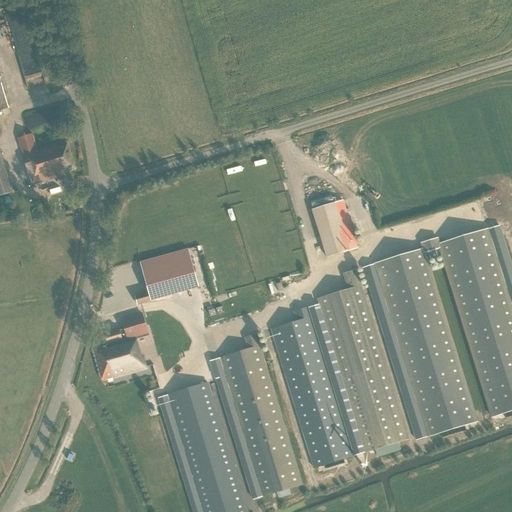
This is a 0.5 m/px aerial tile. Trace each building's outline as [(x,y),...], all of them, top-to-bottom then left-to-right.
[(43,87),(25,4),(6,8),(25,91),(43,87)] [(32,134),(17,139),(22,155),(22,156),(29,178),(31,177),(33,185),(64,175),(63,173),(75,170),(66,141),(36,150),(32,134)] [(0,196),(12,193),(0,152),(0,196)] [(312,210),(327,258),(358,248),(352,229),(344,231),(336,203),(312,210)] [(511,408),(511,307),(489,230),(440,244),(441,248),(491,415),(511,408)] [(423,254),(441,248),(440,244),(438,238),(420,243),(422,251),(375,266),(427,434),(475,420),(423,254)] [(188,249),(140,263),(151,302),(199,289),(188,249)] [(348,289),(317,299),(364,453),(407,439),(355,270),(343,274),(348,289)] [(132,309),(137,308),(133,296),(128,297),(132,309)] [(353,456),(307,308),(293,312),(296,322),(270,330),(313,468),(353,456)] [(148,334),(144,319),(142,315),(122,321),(125,329),(104,335),(107,346),(94,350),(102,381),(146,369),(140,346),(137,346),(135,338),(148,334)] [(301,485),(255,334),(244,338),(247,349),(219,358),(220,360),(213,361),(215,369),(222,367),(262,497),(301,485)] [(138,339),(146,363),(159,359),(151,335),(138,339)] [(203,511),(245,511),(206,383),(167,395),(203,511)] [(337,469),(347,465),(345,461),(336,464),(337,469)]
